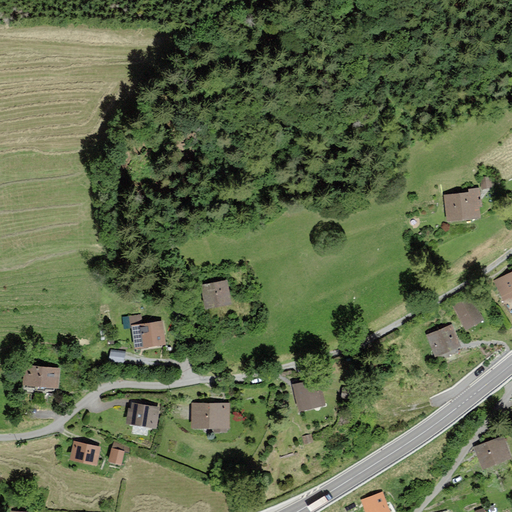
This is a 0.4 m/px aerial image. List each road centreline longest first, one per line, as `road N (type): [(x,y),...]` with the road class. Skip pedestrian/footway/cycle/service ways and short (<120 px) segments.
road 1 (residential): [(511,249),(357,344),(278,372),(98,389),(51,429),(0,438)]
road 2 (track): [(187,381),(187,306),(123,254),(125,165),(152,129),(244,59),(298,0)]
road 3 (secondary): [(297,511),(511,363)]
road 4 (residential): [(417,511),(511,391)]
